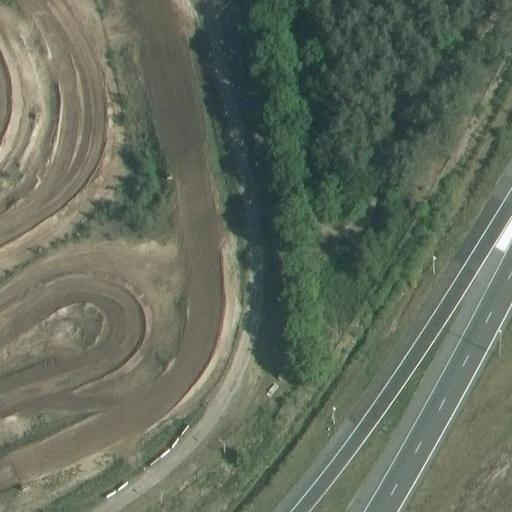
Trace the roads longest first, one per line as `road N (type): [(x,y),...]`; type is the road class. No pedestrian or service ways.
road 1 (motorway): [(511,211),(301,511)]
road 2 (motorway): [(511,268),(382,511)]
road 3 (track): [(285,0),(305,176)]
